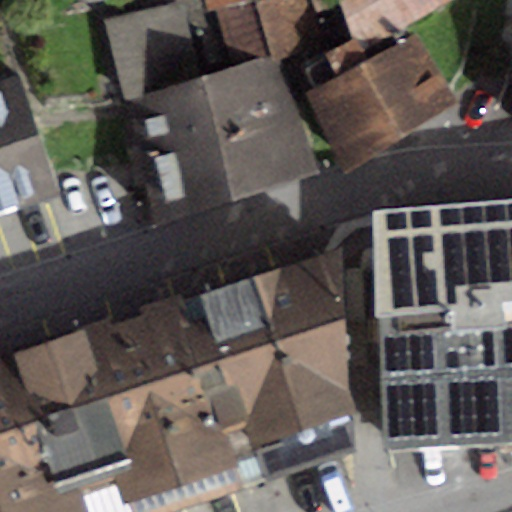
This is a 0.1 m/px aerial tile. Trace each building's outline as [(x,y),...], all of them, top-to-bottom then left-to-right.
[(186,5),(111,25),(160,212),(307,165),(268,57),(328,35),(314,0),(212,0),(213,4),(221,2),(238,69),(207,79),(186,5)] [(444,0),(345,0),(360,41),(333,55),(344,80),(315,96),(349,162),(448,101),(412,43),(398,52),(388,32),(444,0)] [(0,89),(0,206),(50,189),(18,84),(0,89)] [(511,223),(357,231),(367,451),(511,443),(511,223)] [(341,257),(0,355),(0,511),(163,511),(349,453),(341,257)]
